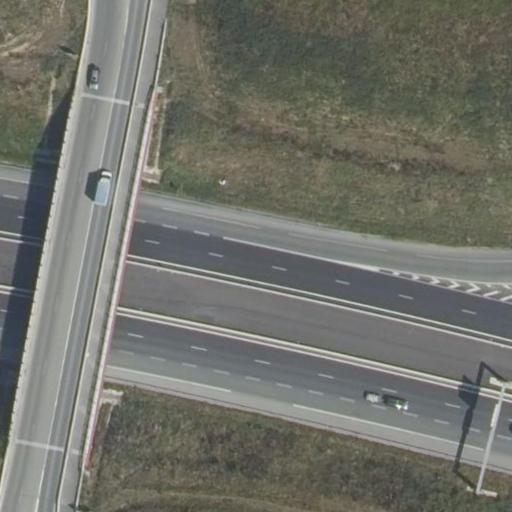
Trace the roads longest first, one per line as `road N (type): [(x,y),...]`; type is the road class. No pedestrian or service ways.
road 1 (trunk): [(0,317),(511,430)]
road 2 (secondary): [(120,37),(35,511)]
road 3 (trunk): [(511,322),(119,236)]
road 4 (trunk): [(511,272),(459,272),(191,224),(119,236)]
road 5 (trunk): [(119,236),(0,216)]
